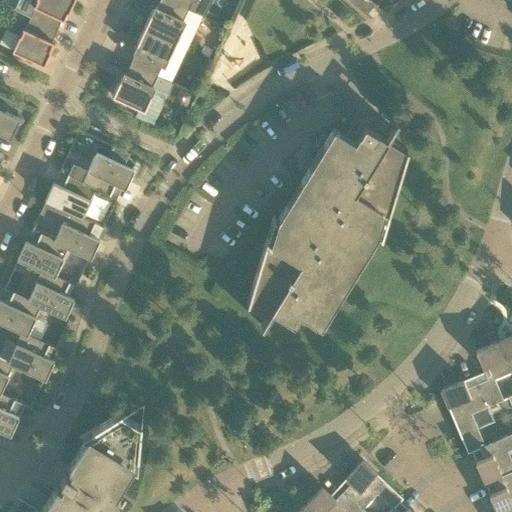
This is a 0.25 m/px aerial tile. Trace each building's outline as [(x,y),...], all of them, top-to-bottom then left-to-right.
[(31,18),(57,30),(62,20),(65,21),(65,20),(64,19),(67,13),(68,13),(74,0),(35,0),(33,6),(36,7),(31,18)] [(183,21),(189,10),(167,0),(160,0),(157,8),(155,8),(152,15),(151,15),(144,30),(176,44),(183,30),(182,29),(185,22),(183,21)] [(167,0),(189,10),(193,0),(167,0)] [(374,5),(375,4),(369,0),(349,0),(349,1),(366,15),(366,14),(374,5)] [(54,44),(55,42),(52,41),(57,30),(31,18),(26,29),(23,28),(12,51),(25,57),(24,59),(27,62),(30,64),(34,64),(35,61),(44,66),(51,50),(50,50),(53,43),(54,44)] [(169,59),(176,44),(144,30),(137,44),(138,45),(134,52),(136,53),(131,64),(158,76),(163,65),(164,66),(168,59),(169,59)] [(152,87),(158,76),(131,64),(126,75),(124,74),(121,82),(120,81),(113,96),(145,111),(152,96),(151,95),(154,88),(152,87)] [(186,105),(191,92),(171,84),(166,97),(186,105)] [(0,133),(10,138),(20,118),(6,112),(8,107),(0,103),(0,133)] [(380,239),(382,239),(408,151),(407,151),(388,139),(399,121),(398,121),(392,130),(376,120),(371,129),(358,120),(347,137),(334,129),(280,216),(278,219),(274,218),(275,217),(273,217),(247,304),(249,305),(267,316),(261,326),(263,327),(273,311),(294,324),(300,314),(321,327),(377,236),(381,237),(380,239)] [(116,184),(122,187),(126,189),(134,170),(97,152),(88,171),(73,164),(68,175),(83,182),(96,189),(111,196),(116,184)] [(82,218),(83,217),(96,189),(83,182),(68,175),(63,187),(53,182),(45,200),(46,201),(82,218)] [(82,218),(46,201),(45,200),(39,213),(62,223),(54,240),(69,247),(68,248),(91,258),(100,240),(90,235),(95,223),(83,217),(82,218)] [(54,240),(41,234),(35,245),(26,241),(17,260),(41,271),(42,271),(55,277),(55,276),(68,248),(69,247),(54,240)] [(41,271),(28,299),(28,300),(41,306),(65,318),(74,299),(64,295),(70,283),(55,276),(55,277),(42,271),(41,271)] [(28,300),(28,299),(13,292),(8,304),(0,300),(0,322),(21,333),(22,333),(27,335),(28,335),(41,306),(28,300)] [(21,333),(8,361),(8,362),(14,365),(45,380),(54,361),(44,357),(50,345),(28,335),(27,335),(22,333),(21,333)] [(511,335),(498,341),(511,373),(511,372),(511,335)] [(488,380),(477,384),(487,407),(504,400),(495,379),(511,373),(498,341),(476,351),(488,380)] [(8,362),(8,361),(0,357),(0,393),(0,394),(0,393),(14,365),(8,362)] [(468,454),(479,449),(479,448),(485,446),(485,445),(471,414),(487,407),(477,384),(467,388),(464,380),(441,390),(468,454)] [(15,400),(0,393),(0,394),(0,393),(0,430),(11,435),(19,417),(10,412),(15,400)] [(36,511),(35,511),(34,511),(119,511),(126,502),(116,496),(132,469),(137,473),(142,425),(140,424),(122,414),(121,412),(80,437),(85,441),(69,467),(59,461),(47,481),(56,487),(49,498),(49,499),(40,511),(36,511)] [(511,472),(511,460),(508,451),(511,449),(511,433),(485,445),(485,446),(479,448),(479,449),(483,458),(475,462),(485,485),(493,481),(493,480),(511,472)] [(377,494),(392,508),(395,508),(403,499),(362,460),(346,478),(351,483),(343,492),(363,510),(363,509),(377,494)] [(496,511),(508,511),(511,510),(511,472),(493,480),(493,481),(497,491),(489,494),(496,511)] [(322,487),(306,504),(306,505),(313,511),(366,511),(363,509),(363,510),(343,492),(336,500),(322,487)]
